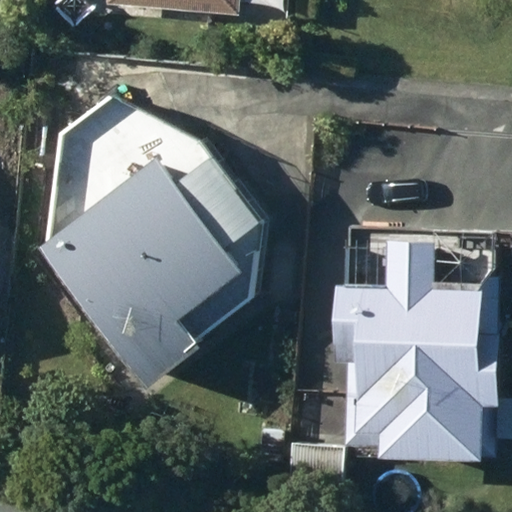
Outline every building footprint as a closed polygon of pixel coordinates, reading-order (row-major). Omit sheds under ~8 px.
[(143,0),(258,11),(259,0),(143,0)] [(178,148),(50,238),(152,382),(214,338),(193,308),(258,262),(178,148)] [(511,229),(418,227),(418,242),(363,241),(359,443),(406,444),(406,449),(510,451),(511,396),(511,229)] [(240,417),(267,417),(267,415),(291,415),(291,386),(291,377),(291,324),(240,324),(240,417)] [(307,355),(306,422),(337,423),(338,355),(307,355)] [(357,511),(394,511),(395,486),(359,485),(357,511)]
